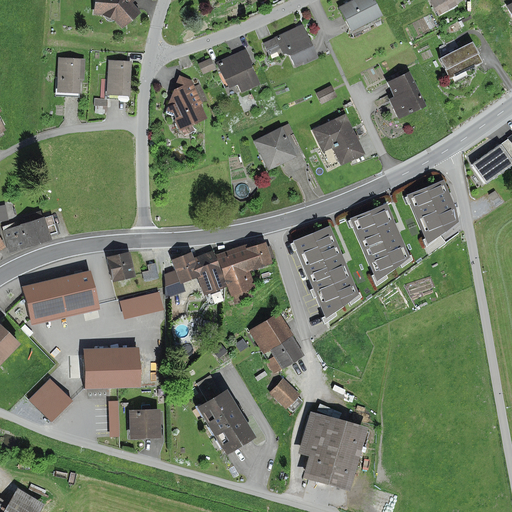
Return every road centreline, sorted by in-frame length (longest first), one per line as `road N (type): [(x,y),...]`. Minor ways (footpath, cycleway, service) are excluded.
road 1 (residential): [(327,511),(0,413)]
road 2 (tertiary): [(145,240),(282,223),(448,150)]
road 3 (unclassified): [(467,224),(511,477)]
road 4 (residential): [(151,56),(305,0)]
road 5 (tertiary): [(0,277),(69,248),(145,240)]
road 6 (residential): [(142,124),(55,132),(0,156)]
